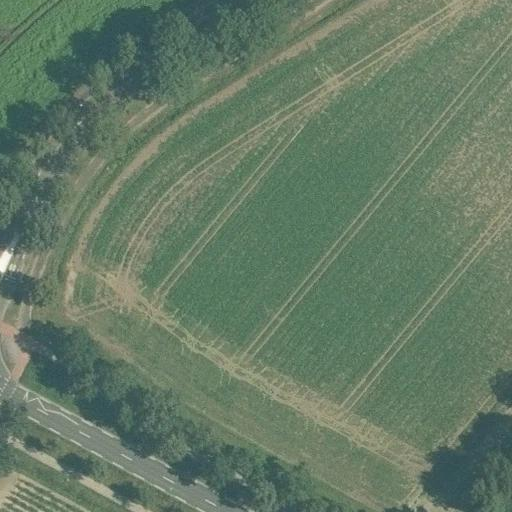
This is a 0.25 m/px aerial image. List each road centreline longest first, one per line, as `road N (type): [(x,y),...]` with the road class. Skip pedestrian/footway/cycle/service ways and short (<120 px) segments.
road 1 (tertiary): [(28,214),(58,160),(98,115),(272,0)]
road 2 (secondary): [(226,511),(0,389)]
